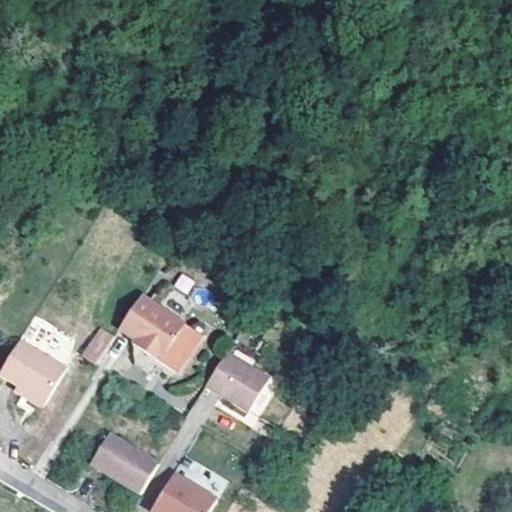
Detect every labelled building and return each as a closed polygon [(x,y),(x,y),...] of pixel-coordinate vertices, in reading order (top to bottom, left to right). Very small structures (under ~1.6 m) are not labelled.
[(116,332),(132,342),(142,350),(140,353),(152,361),(157,364),(172,374),(197,335),(139,297),(116,332)] [(82,358),(94,366),(110,341),(98,334),(82,358)] [(20,339),(0,370),(0,376),(42,404),(63,368),(20,339)] [(132,342),(130,347),(132,366),(140,353),(142,350),(132,342)] [(272,375),(229,349),(208,383),(251,409),(272,375)] [(152,361),(140,353),(132,366),(143,374),(152,361)] [(157,364),(152,361),(143,374),(149,377),(157,364)] [(107,435),(133,451),(137,445),(111,429),(107,435)] [(157,465),(133,451),(107,435),(88,468),(136,498),(157,465)] [(174,470),(150,510),(152,511),(209,511),(218,497),(174,470)]
